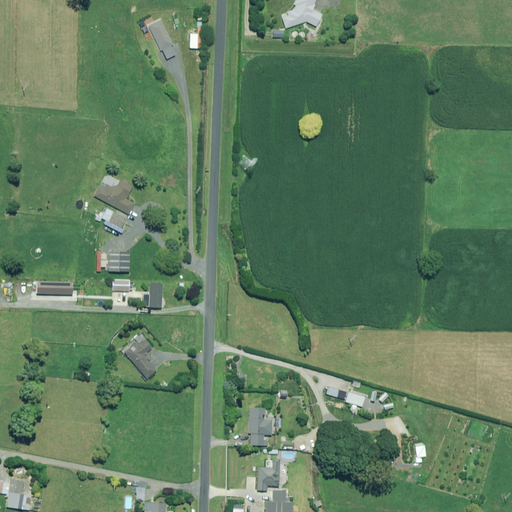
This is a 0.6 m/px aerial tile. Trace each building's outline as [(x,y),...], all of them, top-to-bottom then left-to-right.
[(287,29),(308,22),(318,27),(324,15),(315,10),(317,5),(316,4),(317,0),(297,0),(295,5),(296,6),(296,10),(288,13),(290,16),(283,18),(287,29)] [(174,45),(162,20),(149,26),(162,51),(174,45)] [(105,141),(98,139),(95,152),(102,154),(105,141)] [(110,182),(107,187),(104,185),(102,188),(100,186),(95,195),(129,215),(136,203),(127,199),(134,186),(121,179),(118,186),(110,182)] [(128,218),(108,208),(103,217),(99,215),(96,219),(101,222),(103,218),(123,228),(128,218)] [(125,229),(106,221),(105,226),(123,234),(125,229)] [(130,252),(110,252),(110,271),(130,272),(130,252)] [(131,281),(114,280),(114,291),(134,292),(135,284),(130,284),(131,281)] [(38,286),(38,281),(25,282),(25,292),(32,292),(32,287),(38,286)] [(61,282),(43,281),(43,291),(61,292),(61,282)] [(163,284),(151,283),(150,307),(162,308),(163,284)] [(153,348),(145,340),(141,344),(138,341),(125,352),(148,379),(157,370),(144,355),(153,348)] [(266,409),(250,408),(249,434),(252,434),(251,445),(268,446),(268,440),(265,439),(265,435),(271,435),(272,420),(266,420),(266,409)] [(280,459),(267,459),(267,468),(259,467),(258,490),(268,491),(268,486),(279,486),(280,459)] [(25,481),(9,478),(9,483),(0,481),(0,493),(10,495),(8,507),(31,510),(33,495),(26,494),(27,488),(24,488),(25,481)] [(286,491),(274,491),(274,502),(266,501),(265,511),(297,511),(298,507),(292,507),(293,502),(286,502),(286,491)] [(165,511),(166,504),(146,503),(145,511),(165,511)]
